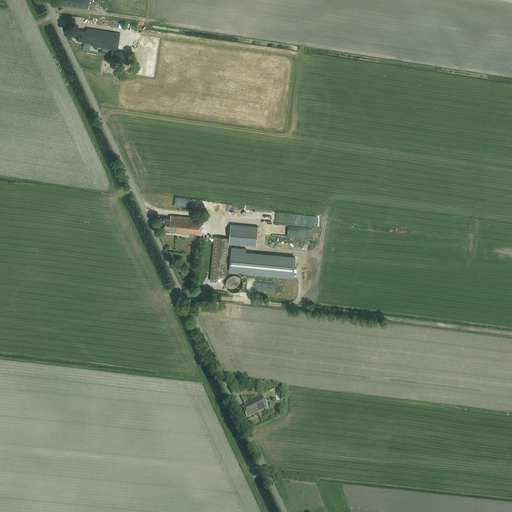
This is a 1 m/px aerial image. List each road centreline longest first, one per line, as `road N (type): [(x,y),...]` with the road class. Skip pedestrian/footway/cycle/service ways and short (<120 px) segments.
road 1 (tertiary): [(286,511),(47,0)]
road 2 (track): [(185,299),(511,333)]
